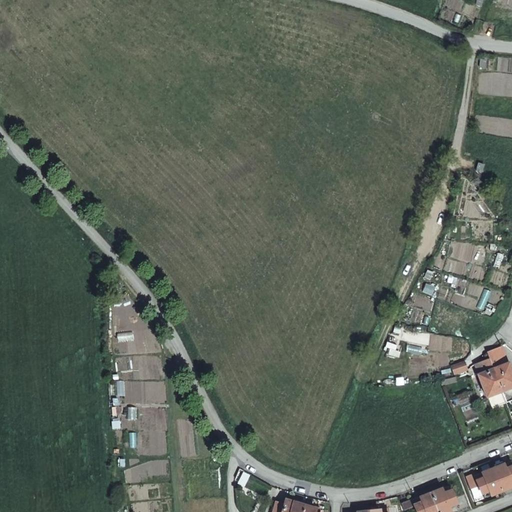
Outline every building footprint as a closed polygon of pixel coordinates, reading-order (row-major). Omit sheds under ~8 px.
[(490,350),(492,356),(497,372),(503,389),(511,386),(511,363),(509,353),(508,353),(505,344),(490,350)] [(497,372),(492,356),(477,361),(488,394),(503,389),(497,372)] [(471,364),(469,357),(456,362),(458,369),(471,364)] [(510,460),(492,467),(501,488),(511,484),(510,479),(511,478),(511,464),(510,460)] [(501,488),(492,467),(478,473),(477,471),(469,475),(473,489),(479,486),(481,491),(489,488),(490,492),(501,488)] [(441,488),(431,491),(438,511),(440,511),(449,509),(447,504),(455,501),(454,497),(450,489),(446,490),(442,492),(441,488)] [(438,511),(431,491),(400,503),(401,509),(401,510),(413,505),(415,511),(438,511)] [(454,497),(455,501),(456,504),(468,501),(465,493),(454,497)] [(303,511),(306,504),(287,498),(285,503),(278,501),(274,511),(303,511)]
